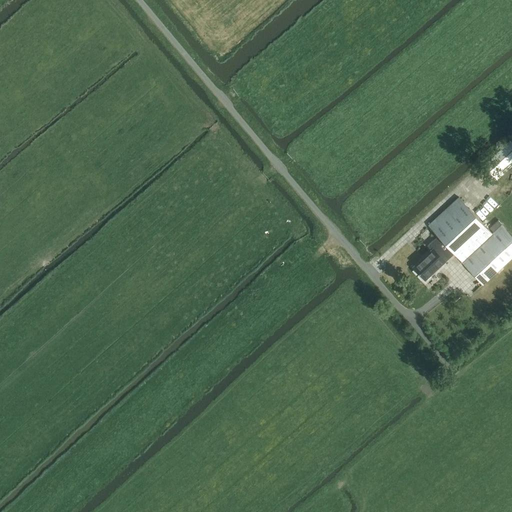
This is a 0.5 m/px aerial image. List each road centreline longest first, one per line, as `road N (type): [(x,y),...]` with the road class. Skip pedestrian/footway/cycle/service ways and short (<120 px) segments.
road 1 (unclassified): [(445,363),(141,0)]
road 2 (track): [(357,0),(227,101)]
